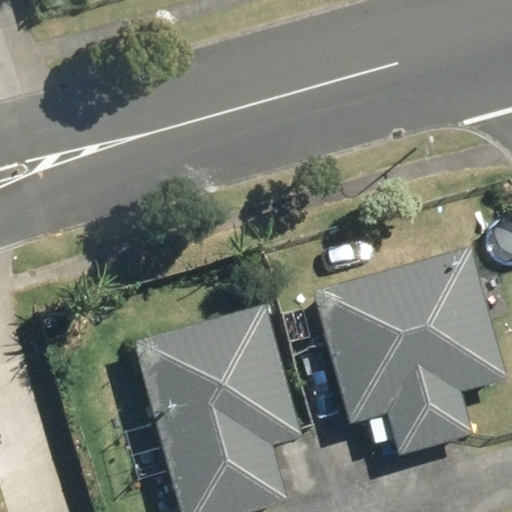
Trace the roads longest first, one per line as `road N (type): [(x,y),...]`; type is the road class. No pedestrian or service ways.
road 1 (residential): [(40,161),(511,21)]
road 2 (residential): [(40,161),(0,26)]
road 3 (residential): [(40,511),(0,380)]
